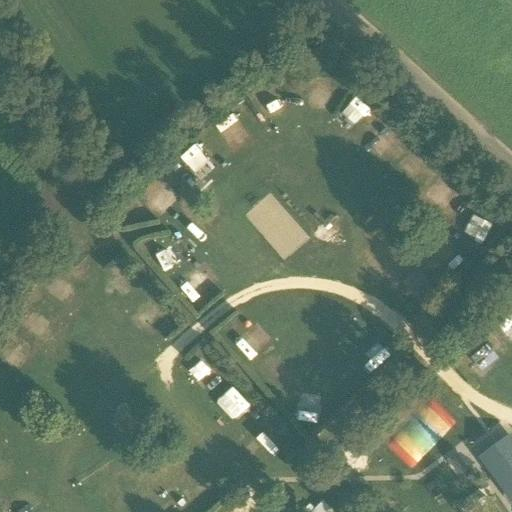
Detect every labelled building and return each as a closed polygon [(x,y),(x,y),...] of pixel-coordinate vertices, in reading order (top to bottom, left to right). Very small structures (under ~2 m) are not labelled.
[(260,89),(261,109),(284,108),(283,88),(260,89)] [(212,127),(228,145),(245,130),(229,112),(212,127)] [(244,362),(262,348),(247,330),(230,344),(244,362)] [(341,361),(324,375),(342,397),(359,383),(341,361)] [(511,434),(478,458),(511,504),(511,434)]
